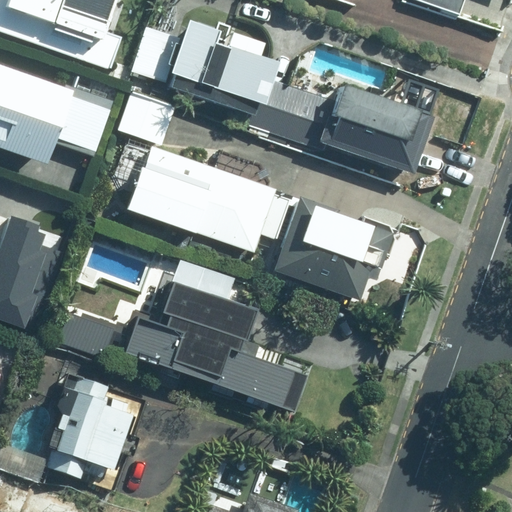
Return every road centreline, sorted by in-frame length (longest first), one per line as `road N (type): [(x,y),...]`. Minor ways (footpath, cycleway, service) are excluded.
road 1 (residential): [(466,325),(402,511)]
road 2 (residential): [(511,197),(466,325)]
